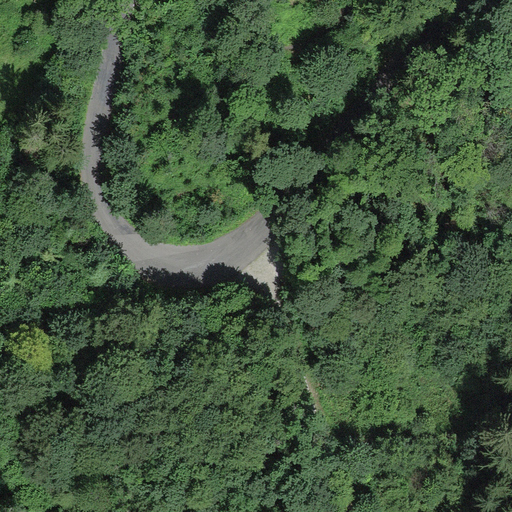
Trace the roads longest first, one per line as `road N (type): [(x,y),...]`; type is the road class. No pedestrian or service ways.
road 1 (unclassified): [(454,0),(276,221),(229,255),(180,265),(130,245),(112,227),(93,184),(124,0)]
road 2 (track): [(249,243),(271,279),(294,368),(348,511)]
